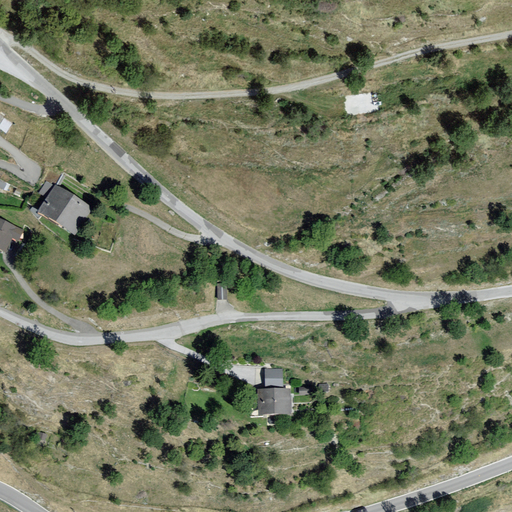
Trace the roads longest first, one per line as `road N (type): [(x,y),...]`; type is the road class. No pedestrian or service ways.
road 1 (track): [(0,43),(16,42),(56,70),(102,86),(154,95),(300,83),(511,33)]
road 2 (unclassified): [(0,44),(149,183),(220,236),(283,269),(417,299)]
road 3 (residential): [(417,299),(395,311),(226,317),(167,334),(76,341),(0,311)]
road 4 (tertiary): [(367,511),(511,462)]
